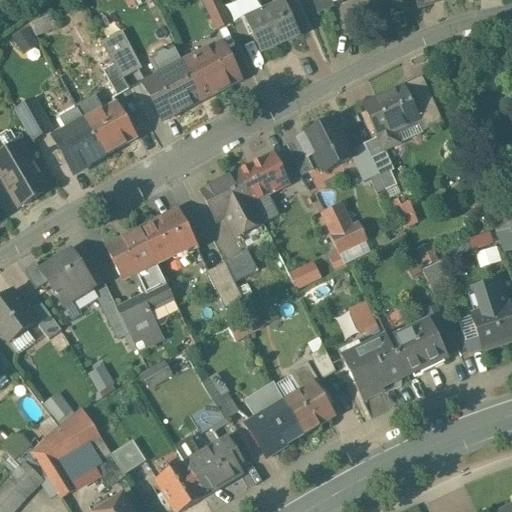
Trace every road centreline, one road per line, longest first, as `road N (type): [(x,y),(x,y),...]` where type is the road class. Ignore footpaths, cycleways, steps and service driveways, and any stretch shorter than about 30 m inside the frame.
road 1 (residential): [(0,258),(301,98),(471,24),(511,17)]
road 2 (secondary): [(306,511),(436,443),(511,415)]
